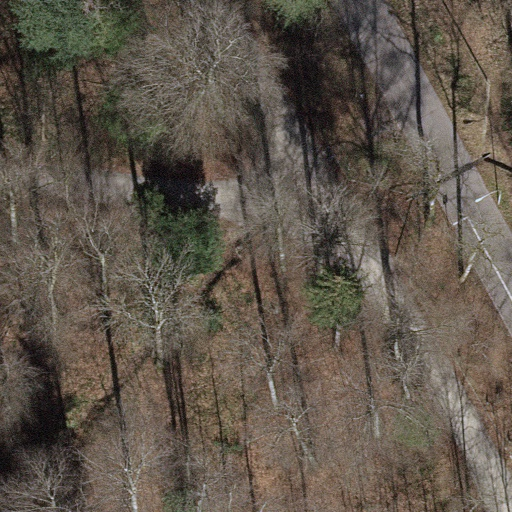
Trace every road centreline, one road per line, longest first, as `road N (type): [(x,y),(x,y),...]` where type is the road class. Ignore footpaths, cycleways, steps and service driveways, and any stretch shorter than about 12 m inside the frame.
road 1 (track): [(215,0),(418,328),(511,499)]
road 2 (track): [(347,218),(0,178)]
